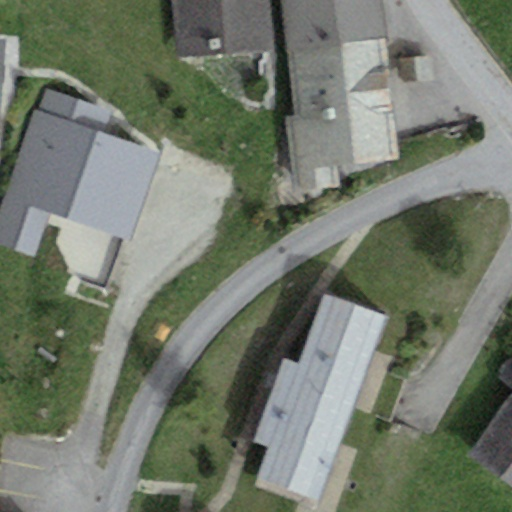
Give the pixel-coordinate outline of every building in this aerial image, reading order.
[(269,0),(173,0),(177,57),(273,50),(269,0)] [(282,0),(288,49),(386,38),(381,0),(282,0)] [(386,38),(288,49),(295,115),(285,116),(294,191),(341,186),(339,167),(400,160),(386,38)] [(432,55),(399,58),(402,82),(434,79),(432,55)] [(37,109),(34,108),(0,202),(0,246),(35,259),(47,224),(59,228),(46,267),(107,288),(124,239),(129,241),(161,152),(104,132),(112,111),(45,87),(37,109)] [(258,477),(320,500),(387,315),(325,293),(299,365),(283,359),(253,441),(269,446),(258,477)] [(511,393),(466,455),(511,487),(511,357),(497,378),(511,389),(511,393)]
